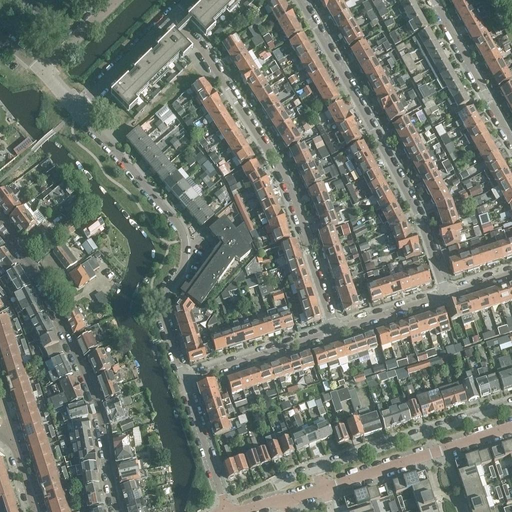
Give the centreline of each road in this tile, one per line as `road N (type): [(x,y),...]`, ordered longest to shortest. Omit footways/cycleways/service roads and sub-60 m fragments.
road 1 (residential): [(171,18),(207,55),(282,173),(333,330)]
road 2 (residential): [(443,294),(413,208),(297,0)]
road 3 (residential): [(183,379),(162,310),(183,256),(180,228),(74,110)]
road 4 (residential): [(117,511),(93,391),(43,280),(0,225)]
road 5 (residential): [(325,488),(511,426)]
road 6 (residential): [(431,0),(511,138)]
road 7 (residential): [(333,330),(183,379)]
road 8 (residential): [(227,511),(183,379)]
road 9 (residential): [(74,110),(171,18)]
